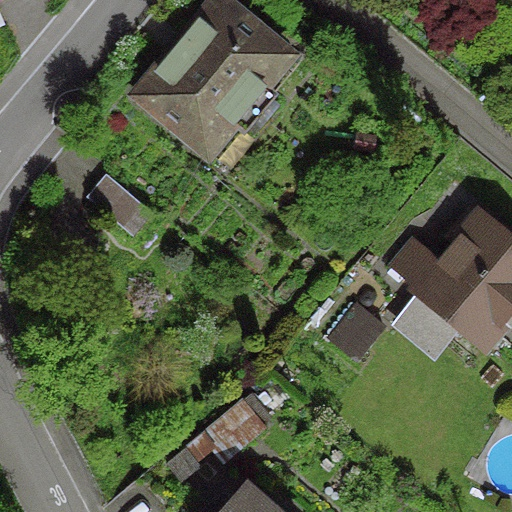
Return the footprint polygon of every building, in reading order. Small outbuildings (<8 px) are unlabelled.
[(213,1),(133,97),(202,154),(228,124),(238,132),(267,97),(257,89),(283,58),(213,1)] [(100,176),(81,199),(127,237),(146,215),(100,176)] [(413,291),(413,292),(478,347),(511,306),(511,249),(464,210),(441,238),(451,246),(436,264),(409,241),(387,268),(413,291)] [(350,360),(377,328),(352,308),(326,340),(350,360)] [(246,396),(161,466),(176,483),(212,453),(218,460),(266,420),(246,396)] [(268,511),(240,487),(221,508),(210,499),(198,511),(268,511)]
